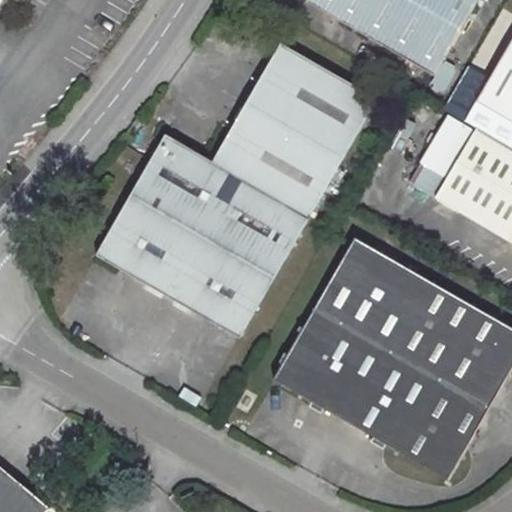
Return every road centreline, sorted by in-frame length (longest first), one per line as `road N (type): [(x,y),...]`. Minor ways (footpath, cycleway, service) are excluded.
road 1 (unknown): [(107,0),(84,38),(132,82),(184,103),(91,231),(79,254),(83,282),(214,375)]
road 2 (unclassified): [(0,332),(310,511)]
road 3 (unclassified): [(0,235),(132,82),(183,0)]
road 4 (unknown): [(0,137),(84,38)]
